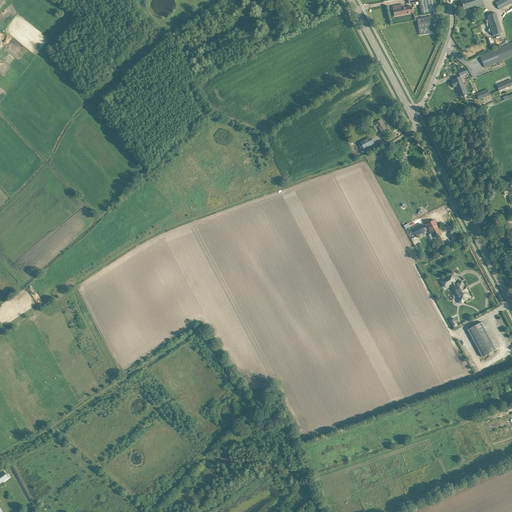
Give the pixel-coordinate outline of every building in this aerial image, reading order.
[(419,0),(422,14),(435,11),(432,0),(419,0)] [(484,4),(483,0),(462,0),(461,0),(464,9),(476,6),(484,4)] [(498,8),(511,0),(500,0),(495,3),(498,8)] [(403,6),(401,6),(401,5),(392,6),(394,16),(413,12),(412,7),(403,8),(403,6)] [(502,33),(496,13),(486,16),(493,36),(502,33)] [(420,35),(434,33),(431,16),(417,19),(420,35)] [(511,42),(480,55),(484,67),(511,56),(511,42)] [(0,70),(0,86),(4,87),(8,74),(0,70)] [(467,94),(460,77),(453,79),(453,80),(451,81),(454,87),(458,86),(458,88),(457,89),(459,94),(461,93),(462,96),(467,94)] [(497,86),(499,91),(511,85),(511,81),(511,79),(497,86)] [(477,94),(479,100),(490,95),(488,89),(477,94)] [(381,134),(386,131),(384,128),(386,128),(381,119),(375,123),(372,125),(374,129),(377,127),(381,134)] [(374,143),(371,137),(360,142),(363,149),(374,143)] [(441,234),(437,227),(436,224),(437,224),(435,220),(426,225),(427,226),(423,228),(421,224),(412,228),(416,236),(425,231),(429,229),(431,234),(429,235),(432,239),(439,235),(439,234),(441,234)] [(459,301),(459,303),(461,303),(463,302),(464,300),(469,297),(467,291),(467,290),(466,290),(465,288),(465,287),(465,286),(464,287),(461,281),(456,284),(454,282),(454,281),(451,276),(441,281),(443,281),(446,286),(451,283),(460,298),(459,301)] [(482,357),(496,349),(482,322),(467,330),(482,357)] [(488,366),(491,372),(505,365),(502,359),(488,366)] [(484,383),(487,392),(495,389),(492,381),(484,383)] [(464,427),(471,455),(490,450),(482,422),(464,427)]
